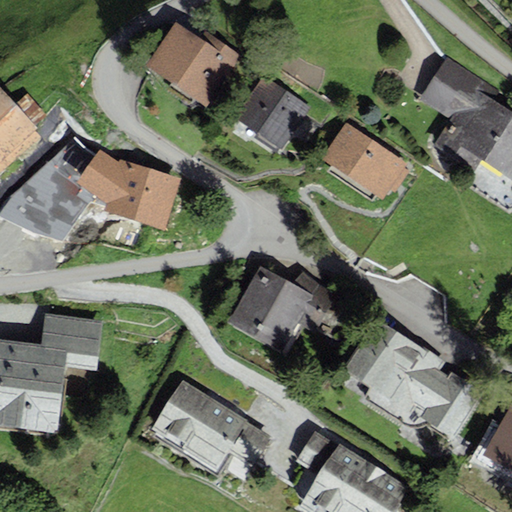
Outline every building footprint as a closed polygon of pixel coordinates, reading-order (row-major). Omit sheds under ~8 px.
[(147,65),(207,105),(242,53),(206,28),(199,37),(176,22),(147,65)] [(480,160),(511,181),(511,180),(511,111),(494,100),(500,91),(446,56),(419,98),(451,119),(434,145),(473,171),(480,160)] [(235,119),(281,150),(310,108),(263,77),(235,119)] [(0,89),(0,173),(43,137),(35,127),(46,117),(28,95),(14,106),(0,89)] [(345,122),(320,158),(381,199),(405,163),(345,122)] [(175,189),(178,179),(120,161),(118,162),(99,149),(77,184),(106,203),(105,211),(164,228),(172,199),(176,200),(179,191),(175,189)] [(259,267),(227,322),(283,349),(298,322),(314,331),(335,294),(320,287),(303,272),(293,283),(259,267)] [(0,423),(55,431),(64,364),(96,368),(102,321),(46,314),(42,345),(0,339),(0,423)] [(376,316),(344,368),(371,385),(363,398),(401,424),(410,427),(416,427),(421,425),(427,420),(453,436),(484,385),(454,367),(448,376),(439,370),(446,359),(376,316)] [(275,434),(183,378),(153,427),(218,467),(227,451),(255,467),(275,434)] [(511,407),(485,454),(511,468),(511,407)] [(391,511),(408,486),(339,444),(337,446),(314,432),(296,461),(317,474),(297,506),(307,511),(391,511)]
